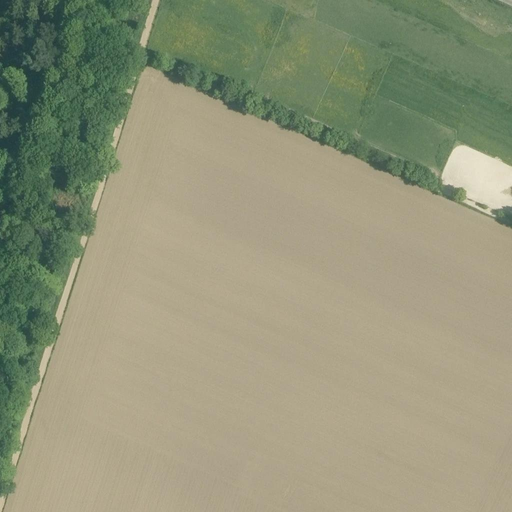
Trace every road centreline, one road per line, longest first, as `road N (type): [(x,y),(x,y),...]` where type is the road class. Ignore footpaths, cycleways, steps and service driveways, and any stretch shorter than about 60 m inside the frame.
road 1 (track): [(157,0),(0,505)]
road 2 (track): [(77,0),(0,240)]
